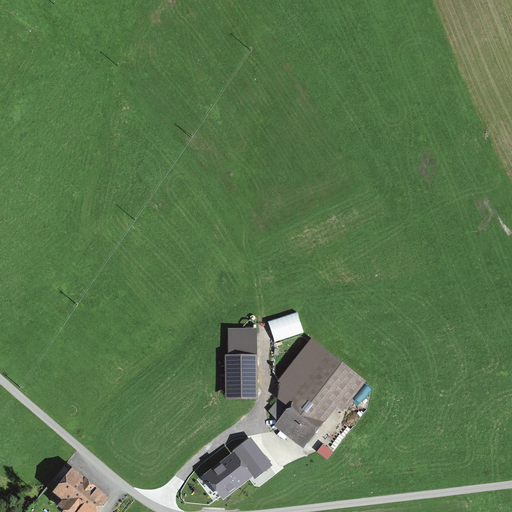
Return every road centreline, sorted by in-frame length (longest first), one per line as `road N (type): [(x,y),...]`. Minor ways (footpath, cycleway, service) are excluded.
road 1 (unclassified): [(276,511),(511,484)]
road 2 (unclassified): [(0,378),(123,485),(167,511)]
road 3 (track): [(511,177),(431,0)]
